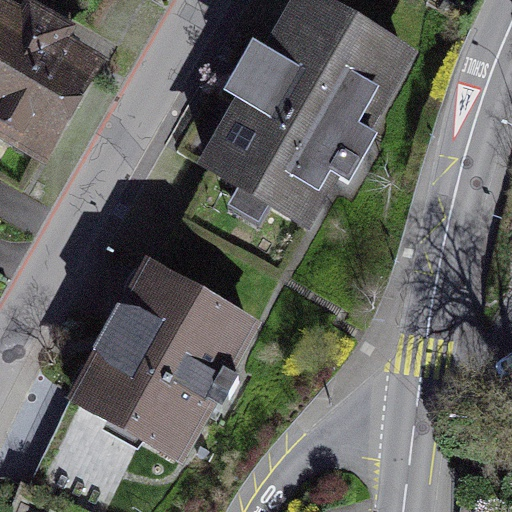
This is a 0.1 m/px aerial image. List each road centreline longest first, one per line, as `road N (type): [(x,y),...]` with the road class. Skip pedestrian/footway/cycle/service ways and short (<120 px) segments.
road 1 (residential): [(0,367),(204,0)]
road 2 (residential): [(428,338),(467,150),(511,26)]
road 3 (residential): [(411,442),(346,439),(294,477),(270,511)]
